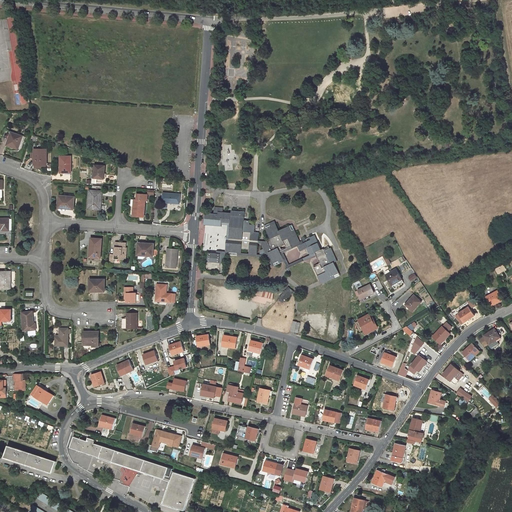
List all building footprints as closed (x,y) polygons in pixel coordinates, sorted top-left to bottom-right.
[(18,149),(23,136),(12,132),(7,145),(18,149)] [(47,165),(47,149),(34,149),(35,165),(47,165)] [(60,172),(71,173),(71,156),(61,156),(60,172)] [(94,178),(104,179),(105,166),(95,165),(94,178)] [(102,191),(90,190),(88,209),(99,209),(99,203),(101,203),(102,191)] [(162,202),(180,204),(180,194),(164,193),(162,202)] [(132,199),(131,206),(134,206),(133,216),(144,217),(145,201),(147,201),(147,195),(138,194),(137,200),(132,199)] [(67,208),(74,209),(75,197),(59,195),(58,206),(67,207),(67,208)] [(214,214),(206,213),(205,223),(228,225),(230,225),(228,243),(226,243),(225,252),(242,253),(242,249),(249,250),(249,254),(257,255),(258,243),(261,243),(266,253),(268,252),(274,263),(283,259),(280,251),(278,248),(285,244),(284,240),(294,235),(289,226),(279,230),(275,223),(265,228),(270,238),(265,241),(258,241),(259,233),(254,232),(255,225),(250,224),(250,220),(244,220),(245,212),(231,210),(231,213),(223,212),(223,208),(215,207),(214,214)] [(9,218),(0,218),(0,228),(3,229),(3,231),(9,231),(9,218)] [(306,239),(304,237),(301,238),(302,240),(300,242),(291,225),(289,226),(294,235),(284,240),(285,244),(287,248),(280,251),(283,259),(274,263),(268,252),(266,253),(265,255),(257,255),(249,254),(242,253),(225,252),(217,251),(217,253),(225,254),(268,258),(272,267),(284,261),(288,268),(316,255),(315,253),(311,255),(289,264),(283,253),(297,246),(311,239),(310,237),(306,239)] [(331,248),(322,251),(315,235),(310,237),(311,239),(297,246),(300,251),(307,248),(311,255),(315,253),(316,255),(320,264),(314,267),(316,271),(324,267),(329,278),(339,273),(334,262),(337,261),(331,248)] [(101,259),(102,239),(91,238),(90,258),(101,259)] [(125,243),(116,242),(115,254),(111,254),(111,262),(115,262),(115,259),(124,260),(124,256),(126,256),(127,248),(125,248),(125,243)] [(138,243),(138,254),(146,254),(146,256),(153,256),(154,244),(138,243)] [(166,267),(177,268),(178,250),(170,249),(169,253),(167,253),(166,267)] [(217,253),(209,253),(209,262),(224,263),(225,254),(217,253)] [(316,271),(322,284),(340,275),(339,273),(329,278),(324,267),(316,271)] [(396,269),(386,274),(392,285),(402,279),(396,269)] [(0,289),(11,289),(11,272),(0,271),(0,289)] [(105,279),(90,279),(90,290),(97,290),(98,292),(105,292),(105,279)] [(167,285),(157,284),(156,301),(161,301),(162,301),(171,302),(172,294),(168,293),(168,295),(167,294),(167,285)] [(370,285),(358,290),(360,294),(362,298),(374,293),(370,285)] [(127,298),(127,303),(137,303),(137,292),(134,293),(134,287),(125,287),(125,298),(127,298)] [(273,294),(274,289),(266,287),(265,291),(255,289),(253,296),(271,301),(273,294)] [(289,288),(280,299),(285,302),(294,291),(289,288)] [(498,291),(486,297),(491,305),(495,303),(495,304),(502,300),(498,291)] [(414,295),(405,304),(413,311),(422,302),(414,295)] [(469,307),(458,314),(464,322),(467,319),(468,320),(475,315),(469,307)] [(0,324),(4,325),(4,321),(14,321),(14,308),(0,308),(0,324)] [(34,323),(33,311),(22,312),(24,331),(29,330),(29,335),(37,334),(36,323),(34,323)] [(138,329),(138,313),(127,313),(127,318),(122,318),(122,329),(138,329)] [(369,315),(359,320),(360,321),(356,323),(360,331),(364,329),(367,334),(378,328),(374,321),(373,321),(369,315)] [(407,325),(403,329),(410,336),(414,332),(407,325)] [(443,326),(433,337),(441,343),(444,340),(444,341),(450,334),(443,326)] [(56,346),(68,346),(68,328),(60,328),(60,335),(61,335),(61,337),(56,337),(56,346)] [(497,332),(495,329),(484,336),(484,337),(480,339),(485,346),(489,344),(489,345),(497,340),(496,339),(500,337),(497,332)] [(93,347),(99,347),(99,331),(84,331),(84,343),(84,347),(85,348),(88,348),(89,347),(89,343),(93,343),(93,347)] [(209,334),(196,336),(198,346),(202,345),(202,346),(211,344),(209,334)] [(238,337),(224,335),(222,346),(227,346),(227,347),(236,348),(238,337)] [(263,343),(251,340),(249,349),(253,350),(253,351),(261,353),(263,343)] [(181,341),(169,345),(172,354),(176,353),(177,354),(184,351),(181,341)] [(473,343),(463,353),(470,361),(477,354),(477,355),(481,351),(479,350),(481,349),(477,345),(476,346),(473,343)] [(155,350),(143,355),(146,364),(151,362),(151,363),(159,360),(155,350)] [(397,357),(385,353),(382,361),(386,363),(385,364),(393,367),(397,357)] [(314,360),(302,355),(298,365),(306,368),(307,367),(311,369),(314,360)] [(427,361),(419,355),(411,365),(419,371),(422,368),(427,361)] [(187,357),(175,360),(177,365),(169,367),(172,375),(177,374),(176,371),(190,367),(187,357)] [(129,360),(117,366),(121,375),(134,370),(129,360)] [(459,371),(451,365),(443,374),(450,380),(453,377),(454,377),(459,371)] [(343,371),(330,366),(326,376),(336,379),(336,378),(340,380),(343,371)] [(101,371),(91,374),(94,383),(95,382),(96,387),(105,384),(101,371)] [(370,380),(358,375),(354,385),(362,388),(362,387),(366,389),(370,380)] [(309,376),(307,381),(315,384),(317,378),(309,376)] [(187,381),(175,379),(174,384),(169,383),(167,387),(172,389),(172,388),(177,389),(184,391),(187,381)] [(48,404),(54,395),(38,384),(32,393),(48,404)] [(217,387),(203,384),(201,394),(206,395),(206,396),(215,397),(217,387)] [(239,387),(229,385),(228,391),(231,392),(229,400),(234,401),(234,402),(241,403),(244,393),(237,392),(239,387)] [(270,390),(260,388),(258,401),(268,403),(270,395),(269,394),(270,390)] [(442,393),(432,390),(429,403),(444,407),(446,402),(440,400),(442,393)] [(397,397),(387,394),(384,408),(394,411),(396,401),(397,397)] [(302,399),(296,398),(293,413),(301,415),(302,414),(306,415),(308,406),(301,404),(302,399)] [(338,412),(325,410),(323,419),(331,421),(331,420),(335,421),(338,412)] [(116,419),(102,415),(100,425),(104,426),(104,427),(113,429),(116,419)] [(228,421),(215,418),(213,428),(221,430),(221,429),(226,430),(228,421)] [(382,421),(368,418),(366,429),(375,431),(375,430),(379,431),(382,421)] [(423,420),(413,418),(409,435),(423,438),(424,433),(419,432),(420,428),(421,428),(423,420)] [(146,426),(133,423),(131,433),(139,435),(139,434),(143,436),(146,426)] [(258,428),(248,426),(246,438),(255,441),(257,433),(258,428)] [(176,435),(164,431),(161,441),(169,443),(169,442),(173,444),(176,435)] [(171,481),(164,503),(185,510),(195,479),(172,471),(172,469),(94,443),(95,440),(88,437),(87,441),(74,436),(70,447),(164,478),(165,475),(172,478),(171,481)] [(316,441),(307,438),(304,451),(314,453),(316,445),(315,445),(316,441)] [(406,446),(396,443),(392,460),(402,463),(403,458),(402,457),(403,453),(404,453),(406,446)] [(42,469),(49,471),(53,472),(56,461),(54,460),(9,445),(5,457),(17,461),(42,469)] [(205,448),(193,445),(190,455),(198,457),(199,456),(203,457),(205,448)] [(359,450),(350,448),(347,461),(357,463),(359,455),(358,455),(359,450)] [(238,457),(224,453),(221,464),(231,467),(231,466),(235,467),(238,457)] [(283,465),(266,460),(263,470),(272,473),(272,472),(276,473),(281,475),(283,465)] [(134,470),(122,468),(119,483),(131,486),(134,470)] [(309,472),(297,469),(294,478),(302,480),(306,481),(309,472)] [(385,481),(386,479),(393,482),(396,477),(378,470),(373,482),(382,487),(384,483),(385,481)] [(334,478),(324,476),(320,489),(330,492),(333,483),(332,483),(334,478)] [(73,511),(41,493),(37,498),(59,511),(73,511)] [(365,500),(355,497),(352,511),(354,511),(361,511),(363,509),(365,501),(365,500)]
